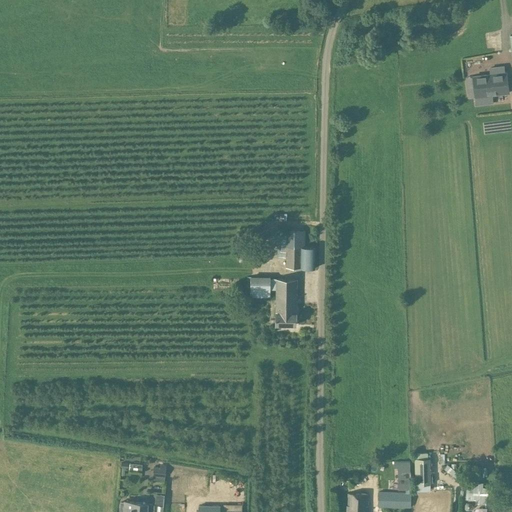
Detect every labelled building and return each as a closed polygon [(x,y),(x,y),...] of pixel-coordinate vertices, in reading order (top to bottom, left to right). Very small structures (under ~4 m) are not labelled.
[(473,77),(476,105),(493,103),(492,95),(509,93),(507,73),(473,77)] [(306,230),(286,230),(286,258),(286,267),(315,268),(316,247),(305,247),(306,230)] [(237,278),(218,279),(218,293),(238,293),(237,278)] [(277,279),(276,324),(296,325),(297,279),(277,279)] [(429,490),(427,452),(412,452),(413,491),(429,490)] [(410,461),(394,461),(394,467),(397,467),(398,489),(411,489),(410,461)] [(166,468),(160,467),(153,467),(152,480),(165,482),(166,468)] [(475,499),(475,504),(486,503),(485,482),(465,483),(465,500),(475,499)] [(378,491),(378,506),(411,508),(411,492),(378,491)] [(347,511),(367,511),(368,494),(348,493),(347,511)] [(124,501),(123,511),(154,511),(155,504),(148,503),(124,501)]
